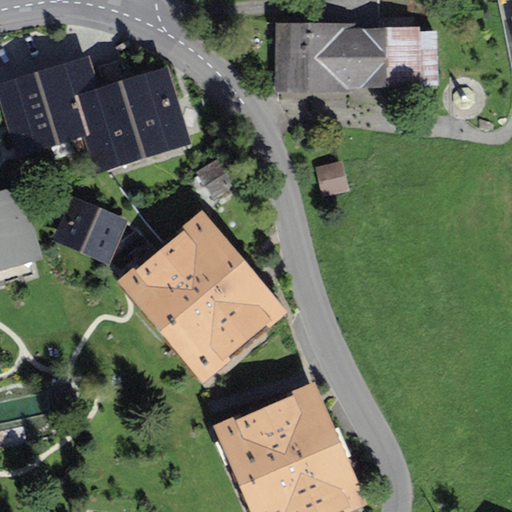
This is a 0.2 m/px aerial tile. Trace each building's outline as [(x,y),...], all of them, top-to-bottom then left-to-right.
[(278,81),(351,82),(351,29),(312,29),(312,35),(308,35),(308,39),(278,38),(278,81)] [(359,67),(360,83),(436,80),(435,33),(354,34),(354,67),(359,67)] [(9,95),(24,143),(89,123),(102,162),(180,138),(162,80),(92,102),(82,72),(9,95)] [(215,195),(232,185),(218,163),(201,174),(215,195)] [(318,170),(324,194),(346,189),(340,164),(318,170)] [(0,260),(30,252),(15,200),(0,204),(0,260)] [(271,312),(200,228),(134,284),(204,368),(271,312)] [(262,511),(323,511),(352,499),(309,398),(228,433),(262,511)]
